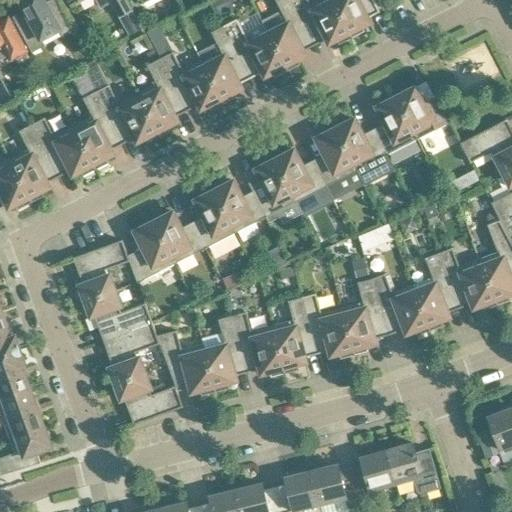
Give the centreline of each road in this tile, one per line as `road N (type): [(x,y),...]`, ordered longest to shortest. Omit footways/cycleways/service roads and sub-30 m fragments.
road 1 (residential): [(105,467),(21,238),(491,0)]
road 2 (unclassified): [(105,467),(431,380)]
road 3 (residential): [(476,511),(431,380)]
